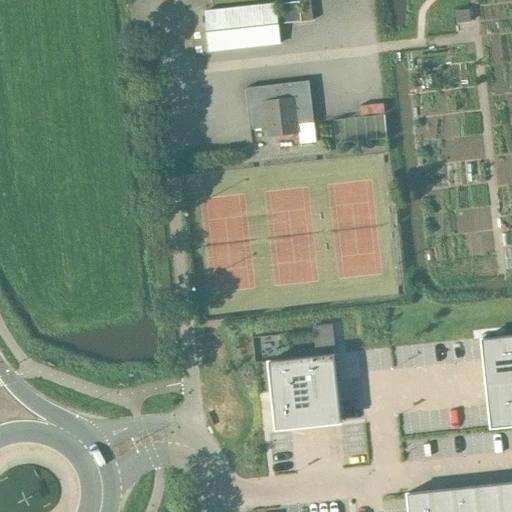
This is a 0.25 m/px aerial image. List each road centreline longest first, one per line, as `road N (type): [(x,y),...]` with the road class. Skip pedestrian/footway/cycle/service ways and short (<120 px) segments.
road 1 (unclassified): [(195,445),(166,131),(176,71),(167,0)]
road 2 (primary): [(92,440),(31,402),(0,365)]
